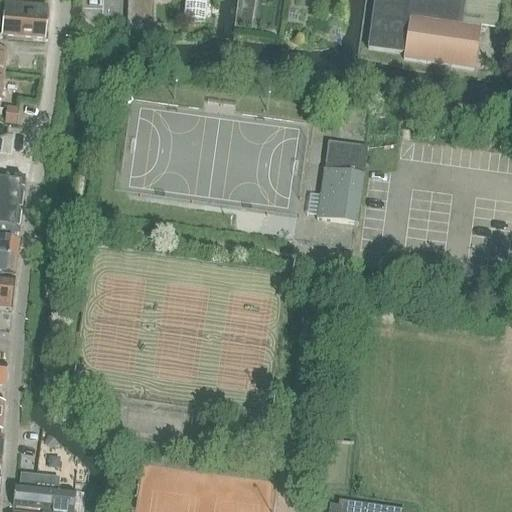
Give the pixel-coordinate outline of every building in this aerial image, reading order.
[(155,0),(151,0),(127,0),(127,11),(154,12),(155,0)] [(206,0),(185,0),(183,22),(204,24),(206,0)] [(403,61),(474,72),(480,29),(485,30),(489,0),(374,0),(368,51),(404,56),(403,61)] [(2,36),(45,40),(48,7),(5,4),(2,36)] [(154,12),(127,11),(126,32),(154,33),(154,12)] [(324,173),(317,221),(358,227),(364,178),(367,150),(328,145),(324,173)] [(0,178),(0,234),(17,237),(24,181),(0,178)] [(0,257),(17,259),(19,242),(0,239),(0,257)] [(0,278),(1,275),(15,277),(17,259),(0,257),(0,278)] [(0,279),(0,309),(11,311),(15,281),(0,279)] [(16,489),(13,509),(40,511),(73,511),(75,495),(57,493),(59,481),(21,477),(20,489),(16,489)] [(403,511),(404,511),(339,502),(337,510),(331,509),(330,511),(403,511)]
